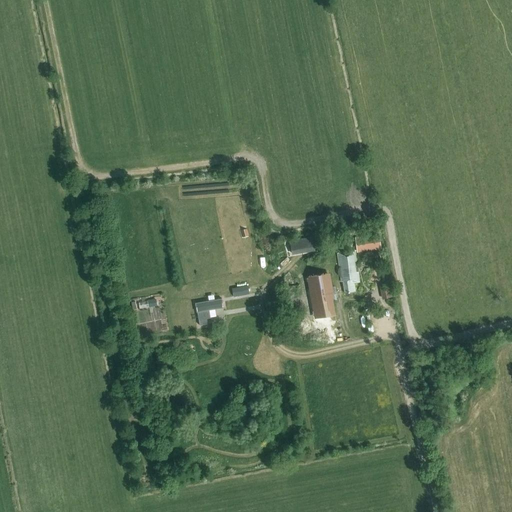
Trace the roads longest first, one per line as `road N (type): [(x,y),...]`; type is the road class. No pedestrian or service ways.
road 1 (track): [(433,511),(395,350),(511,319)]
road 2 (track): [(416,345),(394,285),(382,214)]
